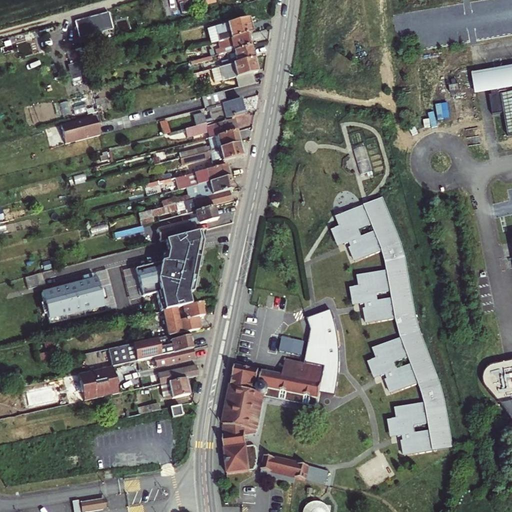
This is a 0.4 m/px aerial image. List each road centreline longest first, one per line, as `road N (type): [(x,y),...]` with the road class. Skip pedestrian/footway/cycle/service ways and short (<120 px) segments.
road 1 (secondary): [(207,511),(204,433),(289,0)]
road 2 (track): [(0,35),(124,0)]
